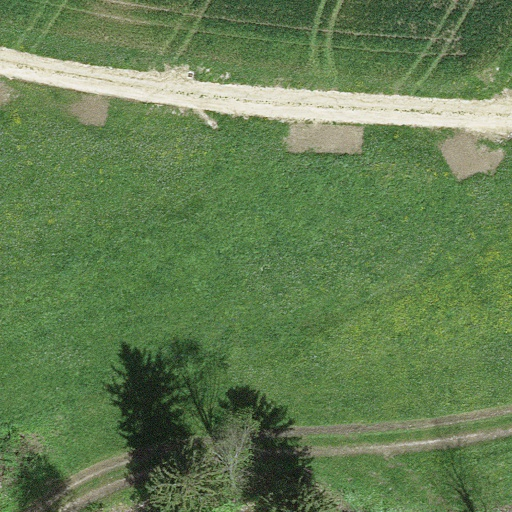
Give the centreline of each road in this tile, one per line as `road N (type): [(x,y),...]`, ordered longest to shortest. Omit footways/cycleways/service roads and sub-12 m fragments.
road 1 (track): [(0,58),(148,88),(511,116)]
road 2 (track): [(511,420),(445,435),(249,435),(122,449),(67,485),(47,511)]
